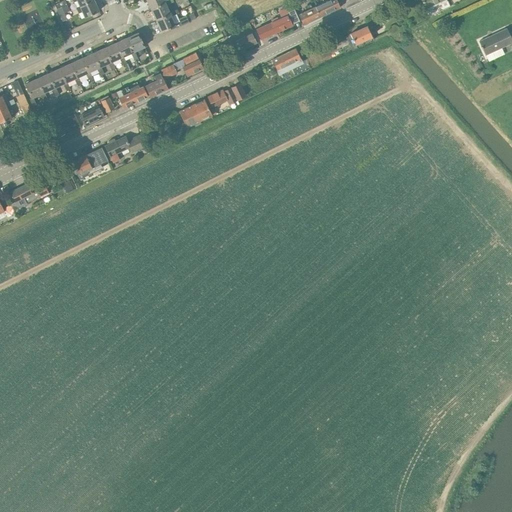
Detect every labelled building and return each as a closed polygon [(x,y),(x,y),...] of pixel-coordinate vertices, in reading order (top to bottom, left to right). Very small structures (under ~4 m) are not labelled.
[(59,15),(60,16),(65,13),(69,11),(64,0),(55,4),(55,5),(57,9),(59,15)] [(72,0),(76,8),(92,0),(72,0)] [(94,0),(92,0),(76,8),(78,13),(82,12),(85,17),(99,11),(94,0)] [(146,0),(151,9),(165,3),(166,5),(167,5),(173,2),(172,0),(166,0),(165,1),(164,0),(146,0)] [(319,0),(321,4),(315,6),(320,17),(340,8),(336,0),(328,0),(329,0),(328,0),(319,0)] [(420,0),(425,9),(426,8),(429,15),(430,16),(451,6),(450,5),(447,0),(420,0)] [(151,9),(156,20),(170,14),(171,16),(172,16),(178,13),(177,9),(170,12),(167,5),(166,5),(165,3),(151,9)] [(298,14),(303,25),(320,17),(315,6),(298,14)] [(256,29),(261,39),(292,26),(288,15),(289,15),(286,8),(278,12),(281,18),(256,29)] [(300,21),(294,9),(288,11),(293,24),(300,21)] [(156,20),(161,32),(175,26),(175,28),(188,22),(185,16),(174,21),(172,16),(171,16),(170,14),(156,20)] [(372,36),(369,31),(367,26),(350,34),(355,44),(372,36)] [(486,55),(511,42),(511,40),(506,28),(479,41),(486,55)] [(133,52),(131,53),(134,60),(138,58),(135,51),(144,47),(137,32),(126,37),(133,52)] [(252,33),(235,41),(240,51),(257,43),(252,33)] [(121,57),(120,58),(123,65),(125,65),(127,64),(123,56),(131,53),(133,52),(126,37),(115,43),(121,57)] [(110,62),(108,63),(112,70),(115,69),(112,61),(120,58),(121,57),(115,43),(104,48),(110,62)] [(215,48),(218,54),(220,59),(228,56),(222,44),(215,48)] [(99,68),(97,68),(100,75),(104,74),(101,67),(108,63),(110,62),(104,48),(92,53),(99,68)] [(272,60),(273,61),(277,69),(300,58),(295,49),(272,60)] [(87,73),(86,73),(89,81),(93,79),(89,72),(97,68),(99,68),(92,53),(81,58),(87,73)] [(184,58),(187,65),(183,67),(187,76),(204,69),(196,53),(184,58)] [(77,78),(74,79),(78,86),(82,84),(78,77),(86,73),(87,73),(81,58),(70,63),(77,78)] [(65,83),(63,84),(66,91),(70,89),(67,82),(74,79),(77,78),(70,63),(59,68),(65,83)] [(176,73),(172,65),(160,71),(164,79),(176,73)] [(54,88),(52,89),(55,96),(55,97),(54,97),(56,102),(59,101),(57,96),(59,94),(56,87),(63,84),(65,83),(59,68),(47,73),(54,88)] [(43,93),(41,94),(44,101),(48,99),(44,92),(52,89),(54,88),(47,73),(37,78),(43,93)] [(152,82),(144,86),(147,90),(148,94),(150,93),(151,95),(151,97),(168,89),(167,89),(162,77),(160,73),(154,75),(150,77),(152,82)] [(32,97),(31,98),(29,99),(33,106),(36,105),(33,97),(41,94),(43,93),(37,78),(26,83),(32,97)] [(16,97),(18,101),(25,98),(24,94),(19,83),(13,85),(18,96),(16,97)] [(239,83),(231,87),(238,100),(245,96),(239,83)] [(127,86),(116,92),(119,98),(124,108),(148,97),(147,95),(148,94),(147,90),(144,86),(140,88),(138,85),(129,89),(127,86)] [(223,89),(207,97),(211,107),(227,100),(229,104),(231,103),(238,100),(231,87),(223,91),(223,89)] [(114,109),(109,97),(108,95),(100,99),(101,101),(107,112),(114,109)] [(26,118),(18,122),(17,122),(18,126),(35,118),(28,103),(25,98),(18,101),(20,106),(26,118)] [(180,113),(171,117),(174,122),(182,118),(185,123),(181,124),(183,129),(187,127),(199,121),(212,115),(209,109),(204,99),(179,111),(180,113)] [(0,122),(11,118),(6,106),(0,109),(0,122)] [(100,106),(80,115),(85,126),(104,116),(100,106)] [(64,128),(78,122),(74,114),(61,121),(64,128)] [(52,129),(57,137),(64,134),(60,125),(52,129)] [(109,143),(104,145),(109,156),(110,156),(116,152),(128,147),(131,153),(145,146),(139,134),(127,140),(125,135),(115,140),(109,143)] [(86,155),(72,161),(79,174),(80,176),(89,171),(88,170),(92,168),(100,164),(107,160),(101,147),(94,151),(86,155)] [(70,177),(66,168),(54,173),(58,182),(70,177)] [(69,181),(64,183),(68,192),(74,190),(73,189),(70,183),(69,181)] [(11,191),(15,199),(16,201),(24,197),(27,203),(40,196),(40,197),(48,193),(43,184),(35,188),(37,190),(33,192),(28,183),(11,191)] [(0,213),(5,211),(10,222),(17,219),(10,205),(4,207),(5,208),(3,209),(0,202),(0,213)]
